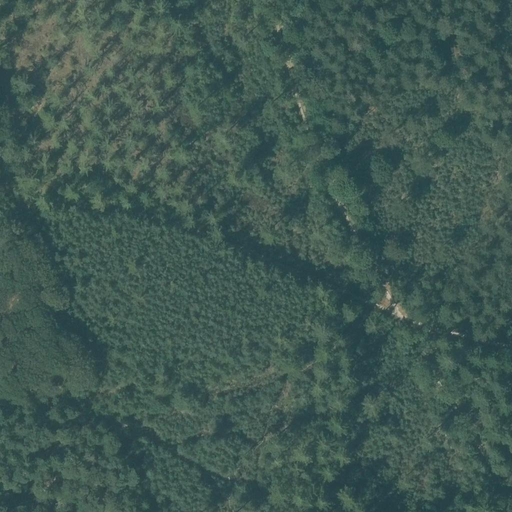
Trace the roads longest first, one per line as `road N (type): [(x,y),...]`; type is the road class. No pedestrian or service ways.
road 1 (track): [(271,0),(350,218),(511,485)]
road 2 (track): [(0,216),(52,201),(162,218),(223,235),(332,288),(511,347)]
